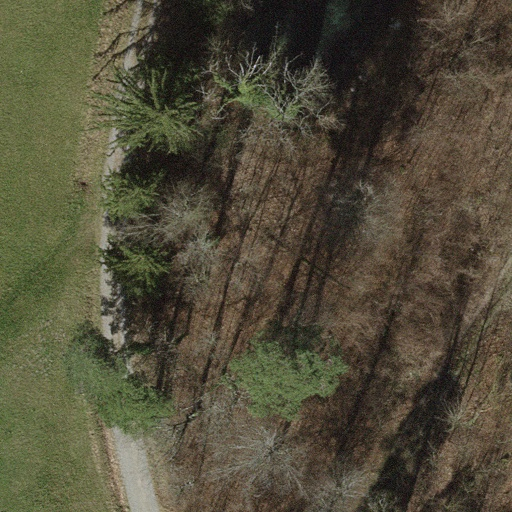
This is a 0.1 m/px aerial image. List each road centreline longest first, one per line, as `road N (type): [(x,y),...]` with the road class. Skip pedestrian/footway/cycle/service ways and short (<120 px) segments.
road 1 (track): [(155,511),(123,406),(111,204),(124,83),(147,0)]
road 2 (track): [(379,511),(511,292)]
road 3 (track): [(0,321),(111,204)]
